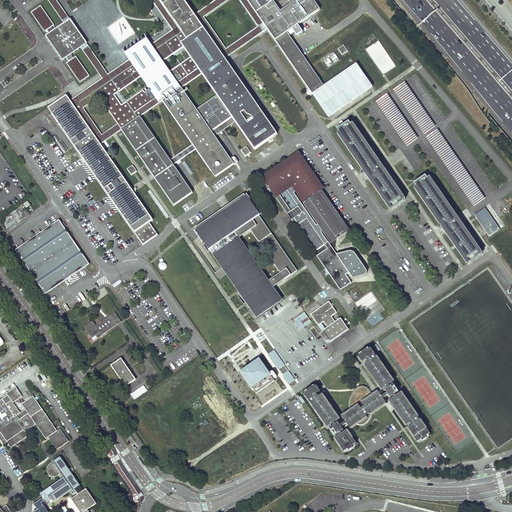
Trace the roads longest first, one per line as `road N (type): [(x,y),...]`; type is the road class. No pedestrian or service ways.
road 1 (unclassified): [(511,472),(434,485),(291,466),(208,496),(188,494)]
road 2 (unclassified): [(218,511),(286,480),(428,498),(511,489)]
road 3 (unclassified): [(169,488),(0,259)]
road 4 (unclassified): [(0,282),(144,508)]
road 5 (motorway): [(414,0),(511,112)]
